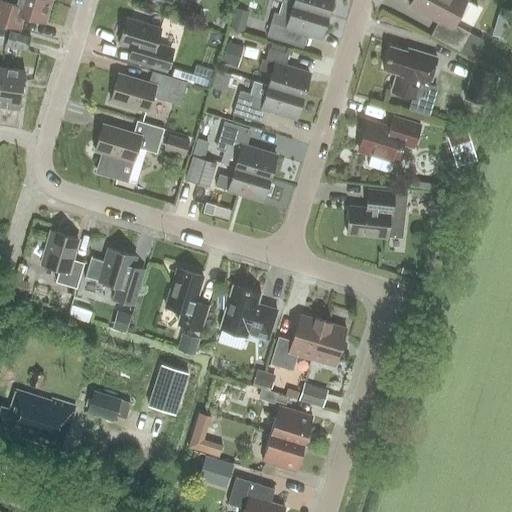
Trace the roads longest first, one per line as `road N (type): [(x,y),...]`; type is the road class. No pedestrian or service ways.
road 1 (residential): [(320,511),(395,295),(286,259)]
road 2 (residential): [(286,259),(365,0)]
road 3 (residential): [(286,259),(50,186)]
road 4 (residential): [(40,146),(89,0)]
